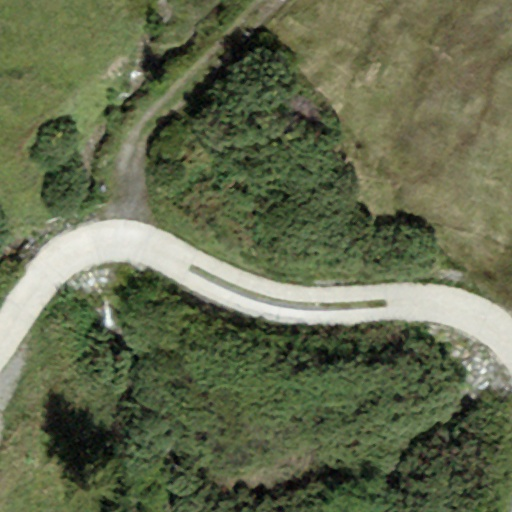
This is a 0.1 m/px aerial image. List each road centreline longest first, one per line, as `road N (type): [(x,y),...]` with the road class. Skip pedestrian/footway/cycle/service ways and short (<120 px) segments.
road 1 (track): [(511,329),(439,301),(260,292),(125,242),(83,244),(44,269),(0,335)]
road 2 (track): [(125,242),(121,126),(273,0)]
